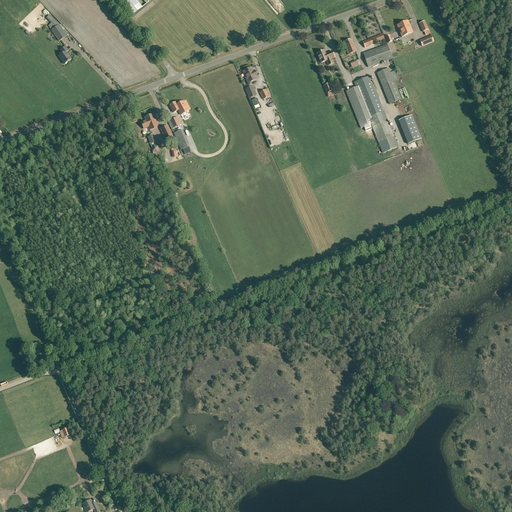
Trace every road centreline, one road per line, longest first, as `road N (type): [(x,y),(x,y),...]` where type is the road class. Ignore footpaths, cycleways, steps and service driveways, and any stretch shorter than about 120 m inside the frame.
road 1 (track): [(59,367),(511,190)]
road 2 (unclassified): [(176,77),(388,0)]
road 3 (unclassified): [(0,141),(176,77)]
road 4 (track): [(121,511),(59,367)]
